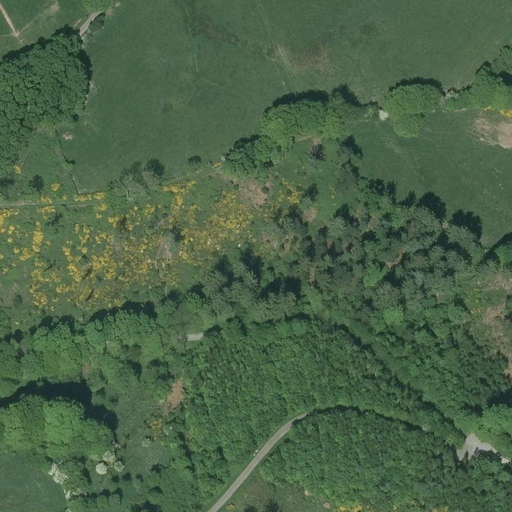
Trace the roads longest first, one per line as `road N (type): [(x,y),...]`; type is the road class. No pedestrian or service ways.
road 1 (track): [(480,448),(346,333),(320,322),(294,318),(0,358)]
road 2 (track): [(212,511),(278,435),(308,416),(358,413),(462,456),(480,448)]
road 3 (track): [(0,86),(43,76),(108,0)]
road 4 (track): [(201,175),(328,126)]
